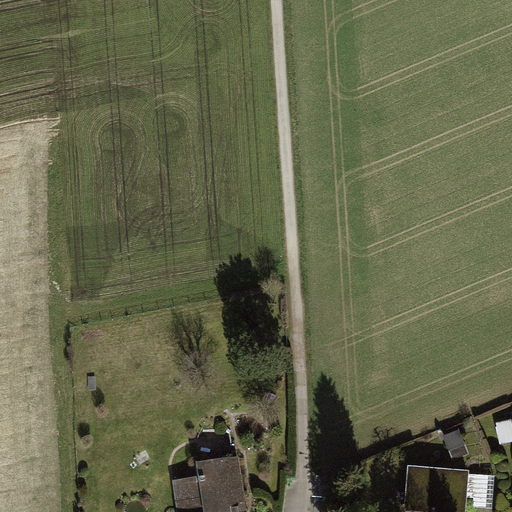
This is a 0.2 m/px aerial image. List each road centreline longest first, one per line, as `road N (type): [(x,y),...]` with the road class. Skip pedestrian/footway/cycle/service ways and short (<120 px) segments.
road 1 (track): [(295,281),(277,0)]
road 2 (residential): [(295,281),(301,511)]
